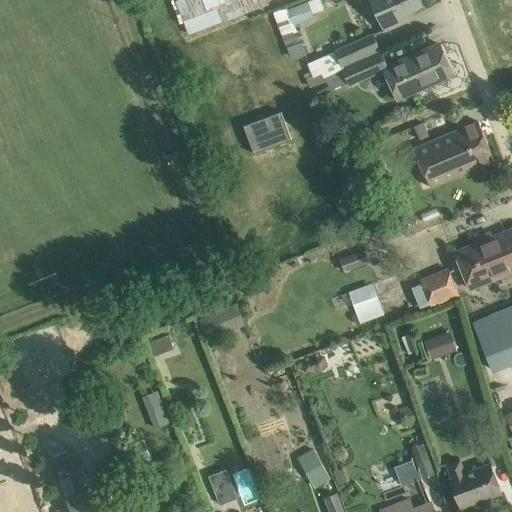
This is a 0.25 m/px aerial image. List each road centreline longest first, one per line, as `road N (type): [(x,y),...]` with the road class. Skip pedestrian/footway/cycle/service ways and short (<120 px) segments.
road 1 (residential): [(511,154),(455,0)]
road 2 (residential): [(51,381),(103,511)]
